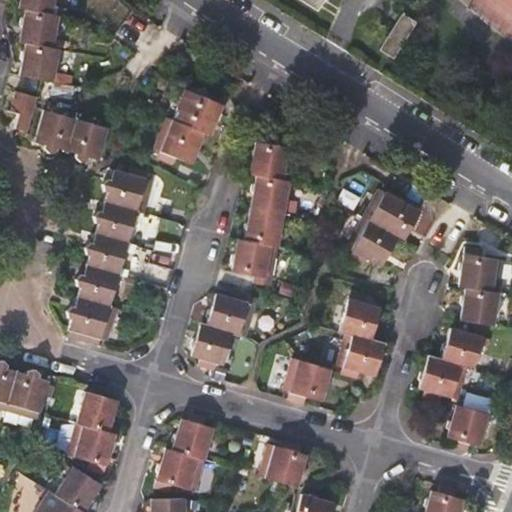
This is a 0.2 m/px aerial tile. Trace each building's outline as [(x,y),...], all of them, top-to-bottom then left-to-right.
[(52,48),(57,15),(52,14),(54,0),(19,0),(18,8),(22,9),(25,9),(24,17),(21,18),(19,24),(21,29),(18,42),(25,44),(25,49),(22,51),(21,59),(22,61),(19,76),(43,80),(46,79),(55,48),(52,48)] [(287,0),(314,16),(324,1),(322,0),(287,0)] [(378,51),(393,59),(415,24),(400,15),(378,51)] [(58,49),(55,48),(46,79),(43,80),(52,82),(58,49)] [(224,99),(187,85),(173,119),(166,118),(153,149),(160,152),(157,159),(173,165),(175,158),(191,164),(196,150),(200,148),(202,143),(201,139),(204,133),(210,135),(214,123),(219,120),(221,114),(220,110),(224,99)] [(22,131),(27,132),(36,97),(32,96),(15,91),(9,112),(17,114),(14,124),(16,124),(20,130),(22,131)] [(107,128),(43,110),(34,142),(49,147),(47,153),(54,151),(55,148),(75,154),(74,157),(79,162),(81,156),(98,160),(107,128)] [(273,137),(257,134),(254,147),(251,149),(249,157),(252,160),(249,174),(255,176),(255,182),(251,184),(250,191),(252,194),(247,222),(244,224),(243,230),(245,233),(244,240),(237,239),(235,254),(232,256),(230,263),(232,265),(231,272),(254,276),(253,283),(269,286),(295,148),(272,145),(273,137)] [(84,248),(85,255),(88,256),(81,282),(75,280),(77,287),(79,288),(72,313),(68,312),(66,311),(68,318),(70,319),(68,329),(83,333),(82,341),(98,346),(101,339),(106,340),(115,308),(110,306),(136,212),(143,213),(152,181),(146,179),(147,172),(131,168),(129,174),(113,171),(109,186),(102,185),(104,192),(106,192),(99,218),(93,217),(94,224),(97,225),(91,249),(84,248)] [(378,189),(369,206),(345,247),(360,255),(380,267),(387,254),(391,253),(394,246),(394,243),(397,238),(402,241),(410,228),(413,227),(417,221),(416,218),(419,212),(378,189)] [(481,249),(464,247),(462,261),(459,263),(458,270),(460,272),(458,287),(464,288),(464,295),(461,297),(460,304),(462,307),(460,321),(493,326),(503,260),(480,256),(481,249)] [(397,279),(355,267),(347,296),(379,305),(384,286),(394,288),(397,279)] [(190,356),(199,359),(216,364),(221,366),(232,333),(245,336),(256,298),(240,293),(238,300),(215,294),(211,308),(208,310),(207,316),(208,318),(206,325),(200,324),(195,339),(192,340),(190,346),(192,350),(190,356)] [(380,308),(348,300),(338,331),(345,333),(336,365),(342,367),(340,374),(357,378),(359,372),(374,376),(376,370),(379,369),(381,361),(379,358),(384,343),(370,340),(372,334),(376,332),(377,325),(376,322),(380,308)] [(82,341),(83,333),(68,329),(66,336),(82,341)] [(482,338),(450,329),(447,342),(443,344),(441,351),(443,354),(441,360),(428,356),(424,371),(420,374),(418,379),(420,381),(418,389),(425,391),(423,397),(439,402),(441,395),(457,400),(466,368),(473,370),(482,338)] [(321,401),(323,395),(325,394),(326,394),(328,386),(327,383),(331,369),(318,366),(292,358),(282,391),(289,393),(287,400),(303,404),(305,398),(321,401)] [(216,364),(199,359),(197,366),(214,370),(216,364)] [(33,369),(26,370),(25,373),(6,368),(6,365),(1,360),(0,363),(0,408),(36,418),(43,395),(50,396),(53,386),(47,384),(48,379),(32,375),(33,369)] [(117,400),(85,390),(66,454),(89,461),(88,468),(103,473),(107,459),(110,458),(112,452),(111,448),(115,434),(108,431),(109,426),(113,424),(115,418),(113,414),(117,400)] [(453,439),(469,444),(478,446),(488,414),(456,405),(452,419),(449,421),(447,427),(448,431),(447,438),(453,439)] [(187,420),(204,425),(205,417),(189,413),(187,420)] [(172,449),(165,447),(161,463),(158,464),(155,471),(157,474),(154,486),(170,492),(172,484),(195,491),(213,428),(204,425),(187,420),(181,418),(177,432),(174,435),(172,441),(173,443),(172,449)] [(453,439),(451,446),(467,451),(469,444),(453,439)] [(301,446),(286,441),(283,448),(267,443),(258,476),(297,486),(301,473),(304,471),(306,464),(304,461),(306,454),(300,452),(301,446)] [(100,484),(72,467),(54,494),(49,490),(34,511),(82,511),(86,507),(89,507),(93,501),(93,497),(100,484)] [(454,497),(456,490),(440,485),(438,493),(454,497)] [(454,497),(438,493),(431,491),(429,497),(426,499),(425,505),(426,508),(424,511),(459,511),(463,500),(454,497)] [(316,496),(311,494),(308,496),(296,493),(290,511),(330,511),(334,503),(319,499),(316,496)] [(183,511),(184,498),(150,498),(150,511),(183,511)]
